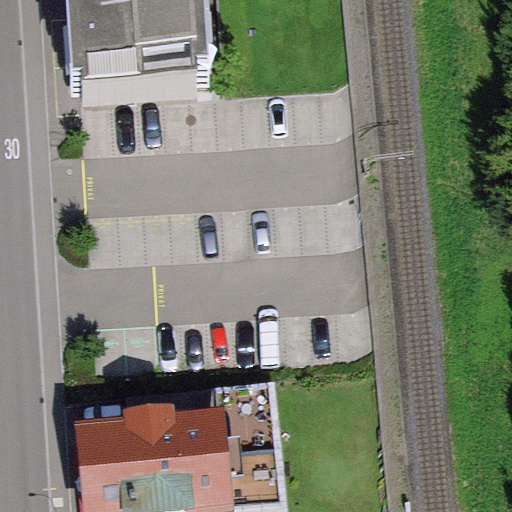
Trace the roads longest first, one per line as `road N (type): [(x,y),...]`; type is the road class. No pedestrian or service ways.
road 1 (primary): [(289,0),(337,511)]
road 2 (residential): [(26,511),(0,65)]
